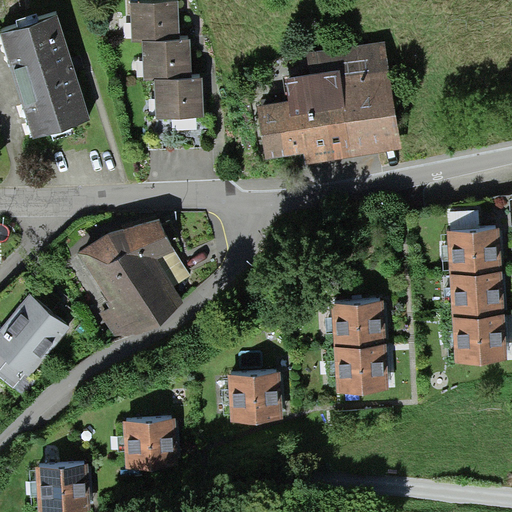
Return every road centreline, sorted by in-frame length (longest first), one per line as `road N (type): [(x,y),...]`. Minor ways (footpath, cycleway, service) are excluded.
road 1 (residential): [(237,201),(238,232),(225,272),(180,312),(55,389),(0,441)]
road 2 (residential): [(511,152),(340,190),(237,201)]
road 3 (residential): [(237,201),(140,194),(43,204)]
